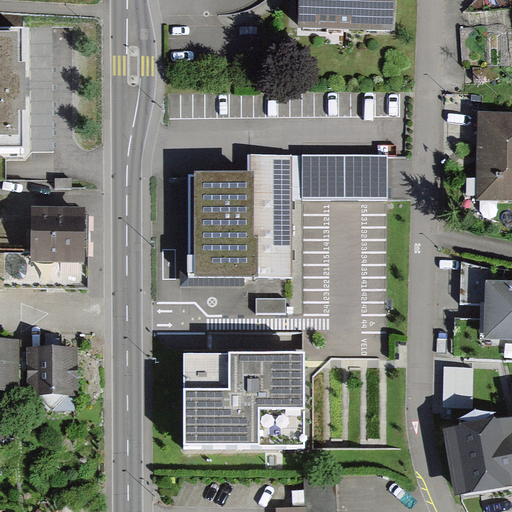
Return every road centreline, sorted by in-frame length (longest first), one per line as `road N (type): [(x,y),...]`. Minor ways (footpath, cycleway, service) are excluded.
road 1 (residential): [(445,511),(418,397),(428,0)]
road 2 (secondary): [(127,511),(129,0)]
